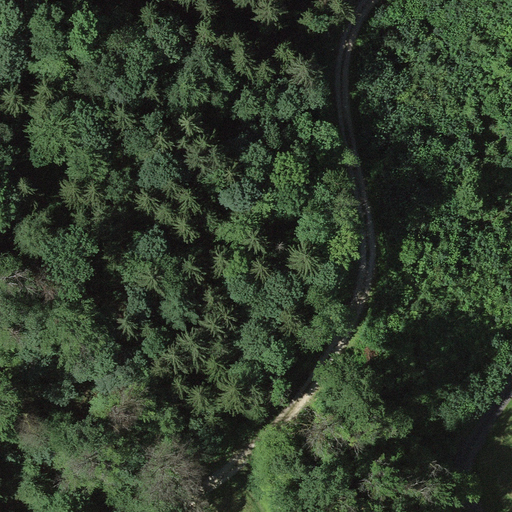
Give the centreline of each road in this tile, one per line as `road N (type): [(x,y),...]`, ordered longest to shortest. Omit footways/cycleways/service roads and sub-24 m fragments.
road 1 (track): [(169,511),(243,465),(288,422),(361,288),(371,183),(351,80),(350,26),(363,0)]
road 2 (track): [(420,511),(511,355)]
